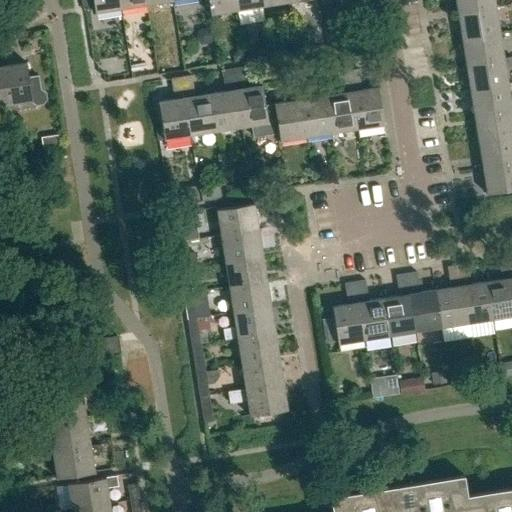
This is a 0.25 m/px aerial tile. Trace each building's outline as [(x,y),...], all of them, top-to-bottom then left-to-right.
[(92,0),(80,0),(81,8),(86,7),(87,10),(94,9),(92,0)] [(94,13),(120,9),(118,0),(92,0),(94,9),(94,13)] [(146,5),(145,0),(118,0),(120,9),(146,5)] [(207,0),(210,15),(236,11),(234,0),(207,0)] [(262,7),(260,0),(234,0),(236,11),(262,7)] [(454,0),(457,13),(495,7),(493,0),(454,0)] [(461,39),(499,33),(495,7),(457,13),(461,39)] [(0,35),(0,45),(12,44),(10,33),(0,35)] [(465,65),(503,58),(499,33),(461,39),(465,65)] [(469,90),(507,84),(505,70),(511,68),(511,56),(503,58),(465,65),(469,90)] [(28,77),(26,62),(0,65),(0,74),(5,105),(31,101),(36,104),(46,103),(50,98),(49,92),(44,89),(42,75),(28,77)] [(244,80),(242,67),(232,69),(241,127),(252,126),(253,137),(278,133),(273,104),(264,105),(261,85),(240,89),(238,81),(244,80)] [(215,131),(241,127),(232,69),(223,70),(225,83),(230,82),(231,90),(209,94),(215,131)] [(348,71),(357,129),(383,125),(377,87),(355,91),(354,83),(359,82),(357,69),(348,71)] [(331,133),(357,129),(348,71),(338,72),(340,85),(345,84),(347,92),(325,95),(331,133)] [(215,131),(209,94),(188,97),(187,89),(192,88),(190,75),(180,77),(190,136),(215,131)] [(164,140),(190,136),(180,77),(171,78),(173,91),(178,90),(180,99),(158,102),(162,128),(164,140)] [(331,133),(325,95),(304,99),(303,91),(307,90),(305,78),(296,79),(306,137),(331,133)] [(279,142),(306,137),(296,79),(286,81),(288,93),(294,92),(295,100),(273,104),(278,133),(279,142)] [(507,84),(469,90),(473,116),(511,110),(511,98),(510,99),(507,84)] [(477,141),(511,135),(511,113),(511,110),(473,116),(477,141)] [(511,135),(477,141),(481,167),(511,162),(511,135)] [(511,162),(481,167),(485,193),(511,189),(511,162)] [(197,188),(170,192),(172,204),(199,200),(197,188)] [(220,236),(258,229),(254,203),(215,209),(220,236)] [(174,234),(183,232),(180,215),(171,217),(174,234)] [(224,261),(262,255),(258,229),(220,236),(224,261)] [(179,269),(188,267),(186,250),(176,252),(179,269)] [(228,287),(266,281),(262,255),(224,261),(228,287)] [(492,319),(511,316),(511,282),(508,256),(498,258),(500,271),(506,270),(507,278),(486,281),(492,319)] [(492,319),(486,281),(465,285),(463,277),(468,276),(466,263),(457,264),(466,323),(492,319)] [(440,328),(466,323),(457,264),(447,266),(449,279),(454,278),(456,286),(434,290),(440,328)] [(188,267),(179,269),(182,286),(191,284),(188,267)] [(440,328),(434,290),(419,292),(418,285),(417,285),(415,271),(405,273),(415,332),(440,328)] [(389,336),(415,332),(405,273),(396,274),(398,287),(403,286),(404,294),(383,298),(389,336)] [(389,336),(383,298),(362,301),(360,293),(365,292),(363,279),(354,281),(363,340),(389,336)] [(232,313),(270,306),(266,281),(228,287),(232,313)] [(337,344),(363,340),(354,281),(345,283),(347,295),(348,303),(331,306),(333,318),(337,342),(337,344)] [(187,320),(197,318),(194,301),(184,303),(187,320)] [(236,338),(275,332),(270,306),(232,313),(234,327),(224,328),(225,339),(236,337),(236,338)] [(197,318),(187,320),(190,337),(199,335),(197,318)] [(324,344),(337,342),(333,318),(320,320),(324,344)] [(240,364),(279,357),(275,332),(236,338),(240,364)] [(89,357),(115,352),(119,352),(117,336),(86,341),(89,357)] [(195,371),(205,369),(202,353),(192,354),(195,371)] [(244,390),(283,384),(279,357),(240,364),(244,390)] [(205,369),(195,371),(198,388),(208,387),(205,369)] [(283,384),(244,390),(229,392),(231,404),(246,401),(248,416),(287,410),(283,384)] [(47,426),(86,420),(82,393),(43,399),(47,426)] [(106,416),(116,415),(113,399),(104,401),(106,416)] [(201,405),(204,423),(213,421),(210,404),(201,405)] [(116,415),(106,416),(109,432),(118,431),(116,415)] [(51,451),(90,445),(86,420),(47,426),(51,451)] [(99,443),(90,445),(51,451),(56,478),(94,472),(92,455),(101,453),(99,443)] [(114,468),(124,466),(122,451),(112,452),(114,468)] [(468,511),(466,494),(463,474),(396,485),(400,511),(468,511)] [(116,475),(67,483),(71,508),(109,502),(108,491),(118,489),(116,475)] [(400,511),(396,485),(329,496),(331,511),(400,511)] [(129,499),(139,498),(137,486),(127,488),(129,499)] [(511,511),(511,486),(466,494),(468,511),(511,511)] [(141,511),(139,498),(129,499),(131,511),(141,511)] [(71,511),(110,511),(109,502),(71,508),(71,511)]
